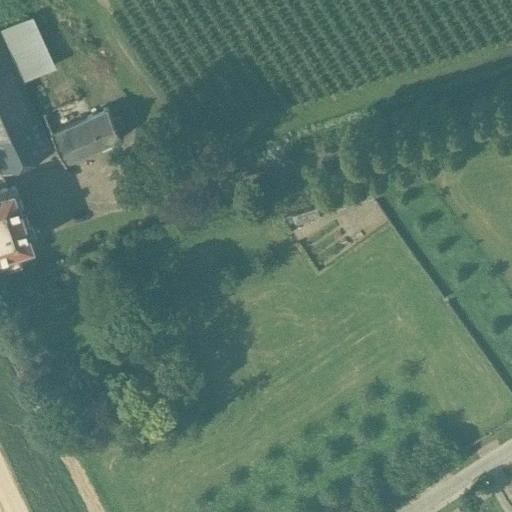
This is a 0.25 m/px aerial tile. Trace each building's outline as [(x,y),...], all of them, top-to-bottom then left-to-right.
[(57,66),(54,60),(34,14),(33,14),(0,28),(23,80),(28,78),(57,66)] [(0,173),(50,152),(0,36),(0,173)] [(108,105),(90,113),(51,131),(66,163),(122,137),(108,105)] [(0,268),(23,260),(18,247),(35,241),(15,184),(0,189),(0,268)] [(367,192),(333,202),(337,212),(373,201),(367,192)] [(316,207),(291,216),(295,226),(320,217),(316,207)]
